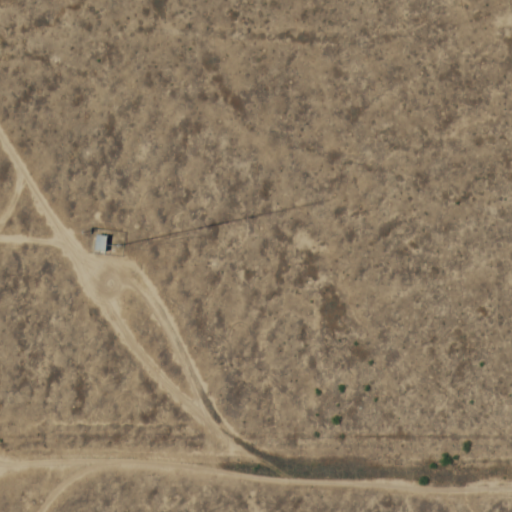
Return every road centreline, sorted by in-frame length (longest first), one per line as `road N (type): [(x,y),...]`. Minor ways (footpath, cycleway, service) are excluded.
road 1 (track): [(82,274),(177,398),(281,474)]
road 2 (track): [(0,466),(111,457),(281,474)]
road 3 (track): [(281,474),(511,486)]
road 4 (track): [(82,274),(122,268),(142,284),(210,428)]
